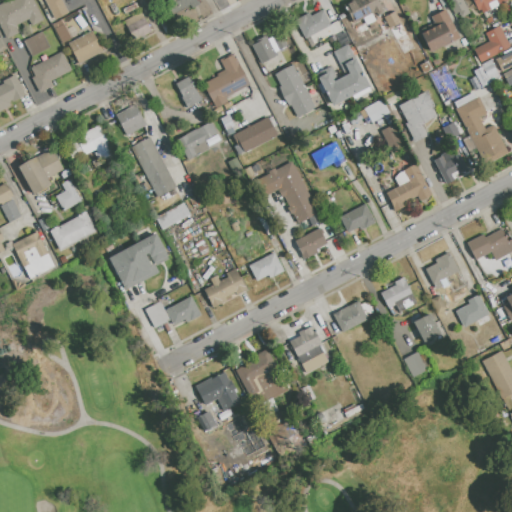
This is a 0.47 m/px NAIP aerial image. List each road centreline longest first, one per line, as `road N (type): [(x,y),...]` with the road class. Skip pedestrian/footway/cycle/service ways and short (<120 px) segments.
road 1 (residential): [(511,181),(169,364)]
road 2 (residential): [(271,0),(0,143)]
